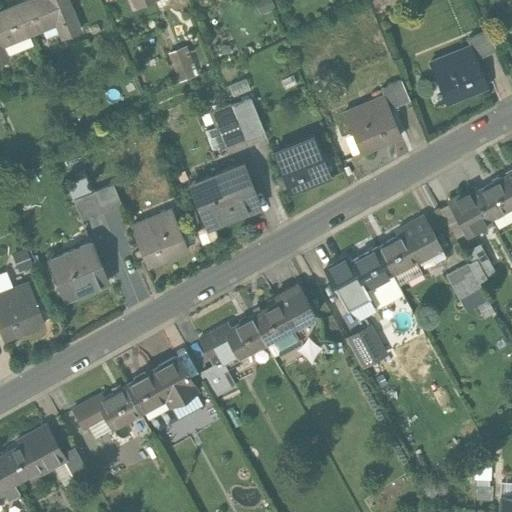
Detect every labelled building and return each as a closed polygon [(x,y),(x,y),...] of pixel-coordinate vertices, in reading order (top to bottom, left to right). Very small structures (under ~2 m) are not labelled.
[(39,0),(17,10),(28,37),(56,25),(63,41),(80,34),(67,2),(65,0),(39,0)] [(133,0),(138,10),(156,3),(154,0),(133,0)] [(0,68),(8,65),(1,49),(28,37),(17,10),(0,17),(0,68)] [(466,41),(469,49),(475,62),(496,53),(487,33),(466,41)] [(184,82),(203,74),(191,46),(172,53),(184,82)] [(469,49),(429,66),(437,86),(441,84),(449,104),(485,89),(478,72),(479,71),(475,62),(469,49)] [(381,98),(387,112),(408,103),(399,82),(378,91),(381,98)] [(381,98),(341,115),(350,136),(354,134),(362,152),(358,154),(359,156),(399,138),(387,112),(381,98)] [(230,108),(235,121),(244,141),(263,133),(249,101),(230,108)] [(235,121),(215,129),(223,149),(244,141),(235,121)] [(314,138),(273,155),(283,178),(284,177),(291,194),(327,179),(318,159),(322,158),(314,138)] [(242,167),(189,188),(198,208),(202,207),(210,223),(206,225),(207,228),(258,206),(242,167)] [(511,172),(502,178),(503,179),(511,195),(511,172)] [(511,195),(503,179),(475,194),(490,220),(511,207),(511,195)] [(113,186),(93,194),(101,214),(121,206),(113,186)] [(473,189),(448,202),(468,237),(492,224),(490,220),(475,194),(473,189)] [(81,223),(101,214),(93,194),(73,203),(81,223)] [(171,212),(131,229),(140,250),(141,250),(148,267),(184,253),(175,233),(179,231),(171,212)] [(402,229),(409,242),(422,235),(425,241),(434,236),(423,217),(402,229)] [(409,242),(402,229),(400,229),(403,234),(377,248),(391,275),(419,259),(409,242)] [(90,246),(50,262),(58,281),(59,280),(67,301),(102,286),(95,268),(99,267),(90,246)] [(495,273),(480,246),(466,253),(481,281),(495,273)] [(349,258),(347,259),(364,290),(365,289),(391,275),(377,248),(351,263),(349,258)] [(365,289),(364,290),(347,259),(325,272),(346,311),(370,297),(365,289)] [(481,289),(467,263),(444,275),(458,301),(481,289)] [(28,285),(0,296),(0,328),(5,340),(41,325),(32,305),(36,304),(28,285)] [(297,286),(276,298),(284,312),(296,305),(299,311),(308,306),(297,286)] [(284,312),(276,298),(274,299),(277,304),(251,318),(265,344),(293,329),(284,312)] [(222,328),(220,329),(228,343),(216,350),(219,355),(217,356),(226,371),(241,362),(239,359),(265,344),(251,318),(225,332),(222,328)] [(370,327),(347,340),(362,368),(385,355),(370,327)] [(228,343),(220,329),(199,341),(210,360),(217,356),(219,355),(216,350),(228,343)] [(389,339),(402,370),(423,361),(410,330),(389,339)] [(177,358),(125,388),(139,414),(166,399),(169,406),(195,392),(177,358)] [(200,376),(213,398),(231,388),(223,372),(218,375),(215,368),(200,376)] [(97,397),(74,410),(85,430),(106,418),(112,429),(139,414),(125,388),(100,402),(97,397)] [(62,455),(46,426),(17,442),(20,447),(0,457),(0,460),(13,484),(40,469),(43,473),(64,461),(61,456),(62,455)] [(90,437),(78,444),(87,461),(99,454),(90,437)] [(61,456),(64,461),(74,481),(88,474),(74,449),(62,455),(61,456)] [(0,490),(1,490),(7,502),(19,496),(13,484),(0,460),(0,490)] [(511,511),(511,498),(499,498),(498,511),(511,511)]
